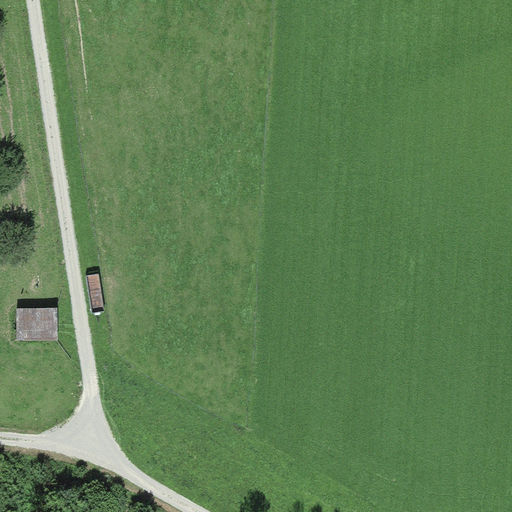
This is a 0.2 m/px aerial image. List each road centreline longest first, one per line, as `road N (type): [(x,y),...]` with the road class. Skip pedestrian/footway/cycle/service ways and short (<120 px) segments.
road 1 (track): [(99,440),(35,0)]
road 2 (track): [(218,511),(99,440),(0,436)]
